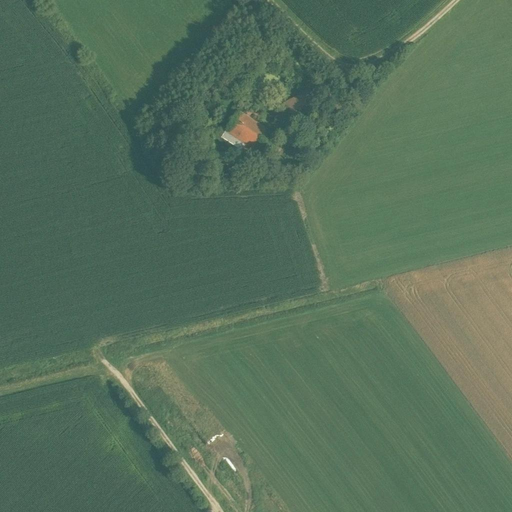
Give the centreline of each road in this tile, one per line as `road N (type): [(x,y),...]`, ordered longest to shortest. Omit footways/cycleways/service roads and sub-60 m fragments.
road 1 (unclassified): [(456,0),(372,71),(342,73),(267,0)]
road 2 (track): [(213,511),(104,366)]
